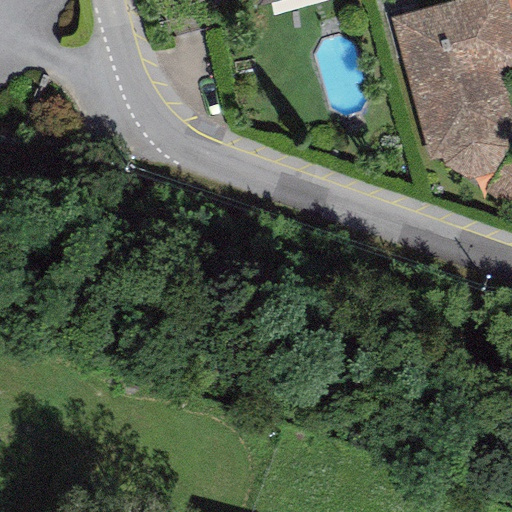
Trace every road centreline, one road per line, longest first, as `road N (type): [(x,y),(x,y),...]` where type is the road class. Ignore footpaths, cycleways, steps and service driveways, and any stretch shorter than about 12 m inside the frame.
road 1 (residential): [(119,0),(144,88),(188,143),(511,258)]
road 2 (unknown): [(144,88),(0,35)]
